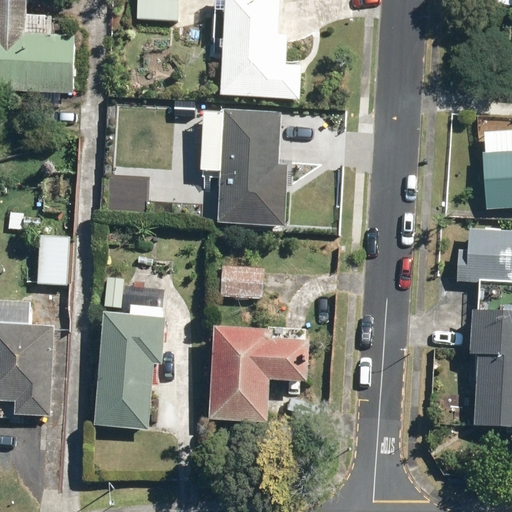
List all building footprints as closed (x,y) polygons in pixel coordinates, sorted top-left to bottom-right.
[(0,0),(0,92),(78,96),(80,37),(58,36),(59,19),(35,18),(36,0),(30,0),(0,0)] [(182,23),(182,0),(140,0),(140,21),(182,23)] [(228,0),(228,13),(218,12),(217,52),(227,52),(226,97),(304,99),(305,66),(292,66),(293,38),(285,38),(286,0),(228,0)] [(285,165),(287,115),(229,112),(228,117),(208,116),(205,174),(225,175),(223,222),(290,225),(293,165),(285,165)] [(511,128),(489,128),(490,207),(511,206),(511,128)] [(479,386),(477,424),(511,426),(511,229),(474,228),(473,248),(461,248),(459,283),(482,284),(478,354),(471,353),(469,385),(479,386)] [(72,238),(42,237),(40,286),(70,287),(72,238)] [(268,270),(226,268),(225,297),(267,299),(268,270)] [(127,281),(110,280),(109,307),(125,308),(127,281)] [(0,413),(57,415),(57,403),(64,403),(65,370),(58,370),(60,327),(36,326),(37,303),(1,302),(0,318),(0,413)] [(135,308),(134,318),(112,316),(102,425),(154,430),(160,364),(167,365),(171,321),(164,321),(165,311),(135,308)] [(281,338),(281,332),(222,328),(216,421),(274,425),(277,379),(314,382),(317,341),(281,338)]
